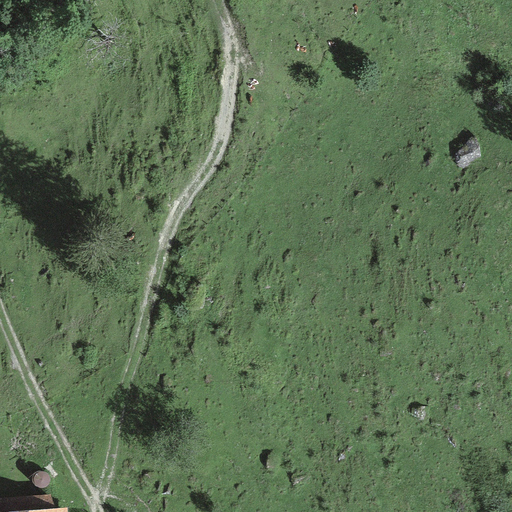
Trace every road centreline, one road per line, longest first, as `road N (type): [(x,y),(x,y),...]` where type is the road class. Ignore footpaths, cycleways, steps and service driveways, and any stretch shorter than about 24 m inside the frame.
road 1 (track): [(99,511),(167,240),(223,137),(233,62),(221,0)]
road 2 (track): [(99,511),(41,402),(0,299)]
